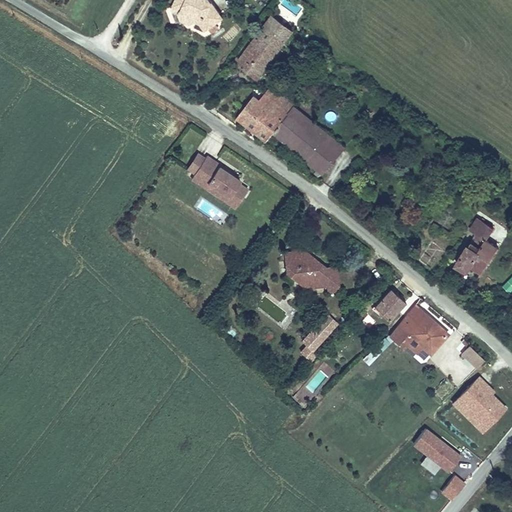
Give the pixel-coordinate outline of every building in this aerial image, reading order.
[(180,9),(180,14),(179,19),(186,23),(194,23),(195,20),(198,24),(202,21),(208,29),(218,21),(215,16),(220,13),(212,0),(174,0),(172,6),(180,9)] [(171,11),(180,14),(180,9),(172,6),(171,11)] [(264,22),(287,39),(294,30),(271,13),(264,22)] [(208,29),(202,21),(198,24),(205,31),(208,29)] [(259,79),(287,39),(264,22),(244,48),(234,60),(259,79)] [(259,98),(268,104),(275,105),(266,89),(259,98)] [(266,89),(275,105),(287,115),(295,105),(296,104),(276,91),(266,89)] [(275,105),(268,104),(259,98),(253,94),(233,118),(267,142),(273,135),(287,115),(275,105)] [(346,147),(295,105),(287,115),(273,135),(322,175),(346,147)] [(220,163),(206,153),(193,173),(207,182),(208,180),(229,194),(236,184),(246,190),(248,187),(239,181),(240,179),(219,165),(220,163)] [(207,182),(193,173),(191,175),(236,205),(246,190),(236,184),(229,194),(208,180),(207,182)] [(467,272),(472,265),(483,272),(500,247),(486,237),(493,227),(477,217),(468,229),(476,234),(455,263),(467,272)] [(326,266),(296,240),(292,241),(302,248),(302,255),(319,268),(323,267),(326,266)] [(329,281),(333,276),(323,267),(319,268),(302,255),(302,248),(292,241),(283,250),(284,272),(305,288),(326,286),(329,281)] [(323,267),(333,276),(329,281),(326,286),(327,292),(340,291),(338,265),(326,266),(323,267)] [(511,274),(501,285),(509,292),(511,288),(511,274)] [(388,286),(370,303),(388,319),(405,301),(388,286)] [(430,356),(450,333),(415,303),(389,333),(414,356),(421,348),(430,356)] [(365,310),(358,318),(369,329),(377,320),(365,310)] [(327,313),(300,340),(305,345),(298,351),(311,362),(318,354),(313,350),(339,323),(327,313)] [(361,359),(367,365),(385,347),(379,341),(361,359)] [(469,345),(460,355),(476,370),(485,360),(469,345)] [(482,433),(507,407),(492,393),(495,390),(477,372),(448,400),(482,433)] [(300,392),(294,399),(303,407),(309,400),(300,392)] [(448,472),(461,455),(425,427),(411,443),(448,472)] [(465,482),(454,474),(440,491),(451,500),(465,482)]
